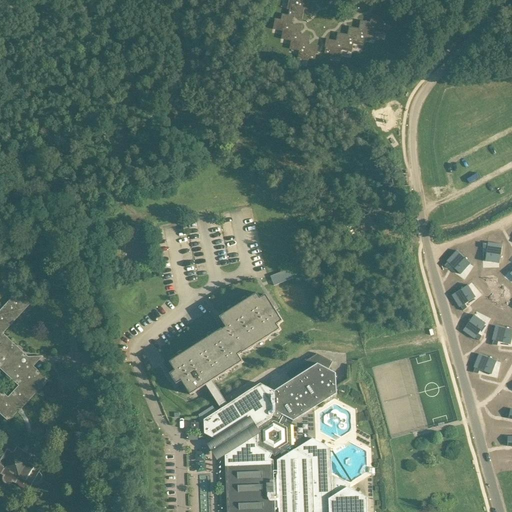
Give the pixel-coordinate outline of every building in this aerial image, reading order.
[(297,0),(294,0),(288,0),(287,9),(289,10),(288,15),(282,14),(281,20),(275,18),(273,29),(283,31),(281,39),(291,41),(290,49),(299,51),(298,59),(308,61),(309,59),(315,60),(316,54),(317,54),(318,46),(308,44),(310,36),(300,34),(301,26),(292,24),(293,18),(302,19),(304,9),(312,11),(314,1),(322,3),(322,0),(297,0)] [(326,39),(325,47),(326,48),(324,53),(330,54),(330,57),(340,59),(342,50),(352,52),(353,44),(363,46),(365,38),(374,40),(376,32),(386,34),(388,23),(382,22),(383,16),(372,14),(370,22),(360,20),(359,28),(349,26),(347,35),(338,33),(336,41),(326,39)] [(487,244),(482,243),(482,249),(487,249),(485,262),(500,264),(502,245),(488,243),(487,244)] [(457,250),(446,261),(447,262),(444,266),(449,269),(451,266),(461,275),(471,264),(457,250)] [(479,268),(464,276),(470,287),(477,283),(481,290),(488,286),(479,268)] [(272,276),(275,285),(294,278),(290,269),(272,276)] [(445,285),(446,292),(462,288),(460,281),(445,285)] [(511,286),(509,281),(496,288),(500,295),(511,287),(511,286)] [(468,285),(451,295),(459,308),(460,307),(463,311),(467,308),(465,304),(476,297),(468,285)] [(480,301),(494,293),(490,286),(476,293),(480,301)] [(20,411),(20,410),(48,381),(33,367),(27,362),(27,357),(3,334),(33,302),(20,290),(0,311),(0,368),(19,386),(8,397),(0,389),(0,413),(8,422),(17,412),(19,410),(20,411)] [(182,381),(191,395),(206,385),(221,409),(204,420),(205,434),(214,439),(207,443),(213,454),(217,460),(225,455),(227,511),(275,511),(274,460),(270,458),(272,455),(275,456),(280,453),(283,457),(277,460),(279,511),(366,511),(366,493),(350,485),(347,483),(332,475),(331,453),(331,448),(313,439),(295,450),(289,453),(286,449),(292,445),(291,425),(285,422),(287,418),(293,421),(337,393),(336,388),(335,373),(329,370),(333,362),(318,354),(286,374),(290,381),(275,391),(263,385),(261,384),(228,405),(223,397),(213,381),(243,362),(239,355),(242,353),(243,354),(281,330),(277,325),(283,321),(279,315),(270,301),(266,295),(262,298),(261,298),(257,293),(220,317),(226,328),(223,330),(222,329),(170,362),(175,371),(170,374),(172,377),(177,384),(181,382),(182,381)] [(485,319),(490,328),(498,323),(493,314),(485,319)] [(475,339),(479,341),(482,336),(479,334),(486,323),(474,315),(462,331),(475,339)] [(511,345),(511,339),(511,329),(495,326),(492,340),(493,341),(491,345),(497,346),(498,342),(511,345)] [(461,346),(463,355),(477,353),(475,343),(461,346)] [(511,346),(497,353),(501,362),(511,357),(511,346)] [(473,368),(474,368),(472,373),(478,374),(480,370),(492,375),(497,361),(479,354),(473,368)] [(471,378),(472,388),(487,387),(487,378),(471,378)] [(28,491),(32,484),(26,481),(35,466),(41,470),(45,463),(26,451),(28,450),(28,449),(29,446),(29,445),(30,443),(30,442),(31,440),(31,438),(31,436),(31,434),(31,432),(31,430),(31,429),(30,426),(30,425),(30,423),(29,422),(28,420),(27,418),(27,417),(26,416),(25,414),(20,410),(20,411),(19,410),(17,412),(22,416),(23,418),(24,420),(25,422),(26,423),(26,424),(27,426),(27,427),(27,428),(28,430),(28,432),(28,434),(28,436),(27,439),(27,441),(27,442),(26,444),(25,446),(25,448),(24,450),(5,438),(0,446),(7,450),(0,461),(0,473),(3,476),(3,477),(2,478),(2,479),(3,480),(3,481),(3,482),(4,483),(5,483),(5,484),(6,484),(7,484),(8,484),(9,484),(10,484),(11,484),(12,483),(13,482),(28,491)] [(485,420),(488,430),(500,426),(497,417),(485,420)]
